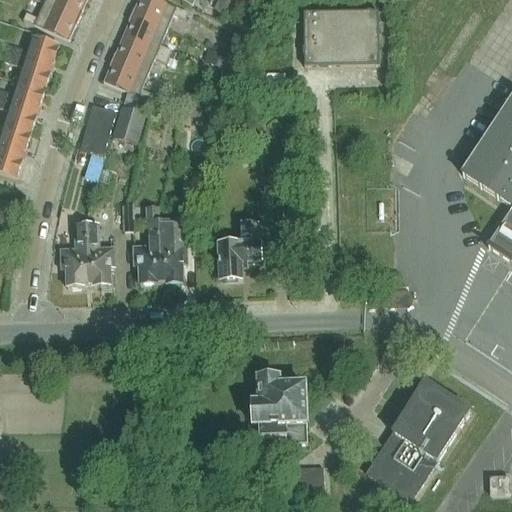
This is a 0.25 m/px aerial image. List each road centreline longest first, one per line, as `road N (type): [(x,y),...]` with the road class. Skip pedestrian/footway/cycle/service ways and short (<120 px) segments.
road 1 (residential): [(35,334),(421,320)]
road 2 (residential): [(35,334),(44,219),(64,125),(116,0)]
road 3 (unknown): [(353,428),(421,320)]
